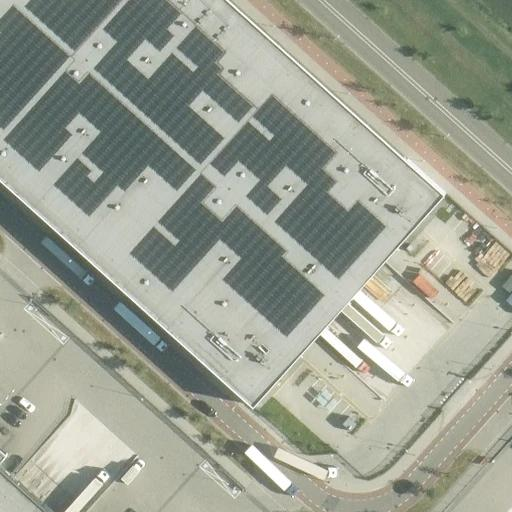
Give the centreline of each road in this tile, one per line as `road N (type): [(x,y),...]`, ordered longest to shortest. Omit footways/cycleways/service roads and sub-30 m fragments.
road 1 (unclassified): [(511,372),(405,490),(375,507),(342,509),(310,492),(0,212)]
road 2 (unclassified): [(511,172),(320,0)]
